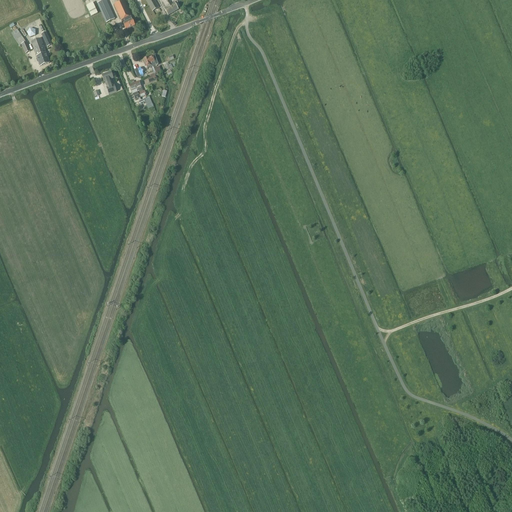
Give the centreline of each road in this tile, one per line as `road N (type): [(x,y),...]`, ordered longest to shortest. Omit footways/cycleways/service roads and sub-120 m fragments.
road 1 (unclassified): [(0,96),(255,0)]
road 2 (track): [(183,185),(204,149),(205,120),(235,29),(246,20)]
